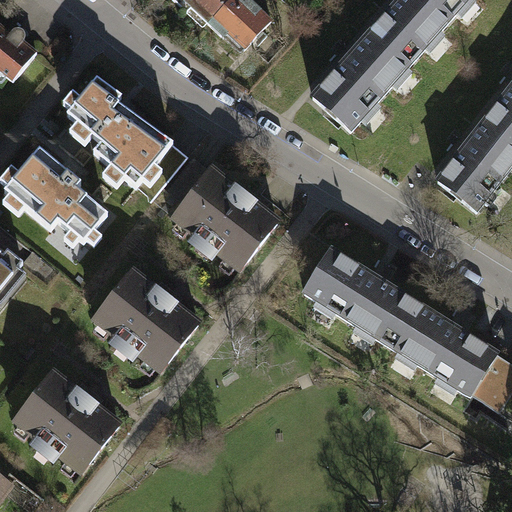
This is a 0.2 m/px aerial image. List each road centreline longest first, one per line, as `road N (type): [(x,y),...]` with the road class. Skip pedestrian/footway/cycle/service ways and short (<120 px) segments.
road 1 (residential): [(107,23),(190,93),(511,293)]
road 2 (unknown): [(223,136),(83,317)]
road 3 (residential): [(107,23),(0,152)]
